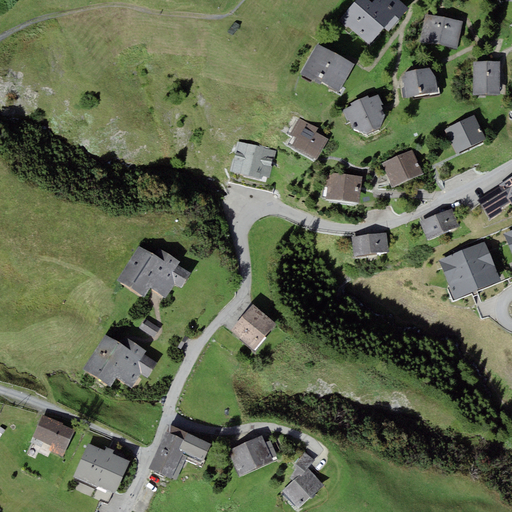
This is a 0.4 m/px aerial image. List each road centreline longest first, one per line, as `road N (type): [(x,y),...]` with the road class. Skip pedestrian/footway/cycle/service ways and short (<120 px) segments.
road 1 (residential): [(125,511),(184,369),(244,292),(241,227),(254,211),(373,229),(422,213),(511,163)]
road 2 (track): [(0,391),(149,458)]
